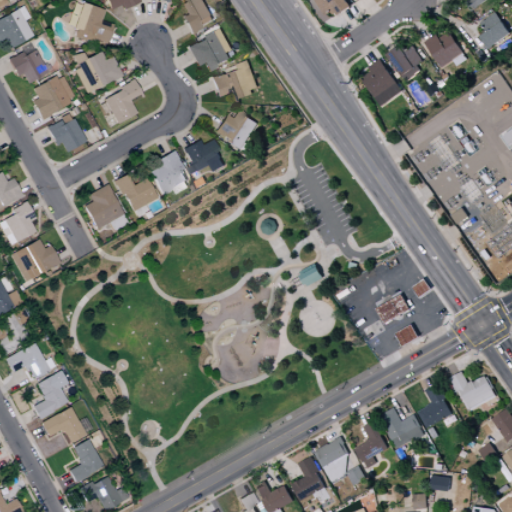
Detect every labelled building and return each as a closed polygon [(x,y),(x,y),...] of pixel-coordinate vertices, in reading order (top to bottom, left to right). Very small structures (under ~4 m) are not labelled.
[(202,0),(192,0),(180,6),(184,15),(180,17),(187,33),(213,22),(202,0)] [(345,0),(328,0),(317,6),(323,17),(333,12),(336,17),(350,8),(345,0)] [(65,26),(74,29),(72,37),(103,45),(109,24),(98,21),(101,10),(71,2),(65,26)] [(0,16),(0,38),(1,39),(6,49),(30,37),(22,21),(26,18),(21,7),(0,16)] [(480,36),(487,49),(509,36),(497,13),(480,23),(485,33),(480,36)] [(194,67),(201,63),(205,71),(233,58),(220,31),(184,47),(194,67)] [(424,42),(439,68),(462,54),(448,31),(437,37),(435,35),(424,42)] [(13,77),(19,74),(24,83),(43,74),(30,45),(4,58),(13,77)] [(403,82),(424,71),(411,47),(404,50),(402,45),(387,53),(403,82)] [(83,94),(119,77),(110,57),(102,60),(98,51),(82,59),(79,52),(70,56),(76,68),(72,70),(83,94)] [(380,107),(402,92),(380,59),(368,68),(371,72),(361,79),(380,107)] [(214,97),(228,93),(230,101),(258,92),(248,61),(235,65),(237,70),(208,78),(214,97)] [(72,99),(57,74),(29,90),(34,99),(28,102),(38,119),(72,99)] [(126,99),(137,95),(132,83),(100,96),(111,124),(133,115),(126,99)] [(242,150),(257,124),(235,110),(229,119),(223,115),(212,133),(242,150)] [(71,118),(61,123),(60,119),(43,127),(52,147),(58,144),(62,152),(82,143),(71,118)] [(511,149),(511,133),(503,133),(503,149),(511,149)] [(209,166),(212,172),(223,167),(210,140),(199,145),(197,140),(179,149),(191,175),(209,166)] [(155,167),(146,172),(159,196),(186,181),(170,151),(152,161),(155,167)] [(144,179),(129,185),(124,175),(112,180),(127,212),(154,200),(144,179)] [(9,179),(3,182),(0,176),(0,206),(19,197),(9,179)] [(85,194),(89,202),(81,206),(91,229),(119,216),(105,185),(85,194)] [(32,233),(26,221),(31,219),(23,202),(8,210),(10,216),(0,220),(0,233),(6,245),(32,233)] [(462,209),(468,217),(458,224),(453,216),(462,209)] [(21,282),(56,263),(47,246),(40,250),(35,240),(7,255),(21,282)] [(486,249),(492,257),(487,260),(481,252),(486,249)] [(324,278),(309,286),(308,283),(306,284),(305,283),(301,276),(301,275),(303,274),(301,271),(303,270),(302,269),(316,262),(317,264),(319,266),(321,270),(323,274),(323,275),(324,278)] [(500,266),(508,277),(497,285),(489,273),(500,266)] [(295,288),(305,283),(301,276),(291,281),(295,288)] [(414,287),(426,278),(434,289),(421,298),(414,287)] [(0,312),(9,308),(0,289),(0,312)] [(377,308),(388,302),(403,294),(412,309),(387,324),(377,308)] [(377,308),(373,301),(384,295),(388,302),(377,308)] [(0,323),(4,331),(14,326),(9,315),(0,319),(0,323)] [(414,324),(421,337),(404,347),(397,333),(414,324)] [(0,338),(0,354),(13,349),(7,336),(0,338)] [(8,373),(22,366),(29,379),(51,368),(46,358),(40,361),(31,344),(1,359),(8,373)] [(41,401),(28,407),(35,419),(64,404),(56,388),(64,384),(57,371),(32,384),(41,401)] [(450,379),(463,371),(470,382),(473,380),(474,382),(486,376),(487,378),(489,377),(495,388),(494,388),(493,389),(497,396),(472,410),(460,390),(457,392),(450,379)] [(426,390),(439,382),(448,398),(445,399),(453,415),(428,429),(425,424),(419,412),(428,407),(427,406),(433,403),(426,390)] [(379,416),(396,407),(403,421),(415,414),(421,425),(420,426),(394,440),(393,441),(379,416)] [(81,437),(69,408),(37,421),(43,437),(59,430),(65,443),(81,437)] [(493,419),(508,408),(511,413),(511,440),(509,442),(493,419)] [(377,420),(360,430),(361,431),(365,429),(370,438),(367,440),(368,442),(356,449),(364,463),(365,462),(369,468),(378,463),(374,457),(389,449),(383,437),(386,436),(377,420)] [(420,426),(426,436),(412,443),(411,441),(399,448),(394,440),(420,426)] [(434,427),(440,436),(434,439),(429,430),(434,427)] [(324,468),(325,467),(333,482),(346,475),(349,457),(351,454),(345,444),(346,444),(342,436),(334,441),(334,442),(329,445),(329,443),(317,450),(318,451),(315,453),(324,468)] [(68,448),(77,464),(64,471),(70,483),(99,468),(85,439),(68,448)] [(490,442),(499,454),(488,462),(479,450),(490,442)] [(511,468),(503,456),(511,450),(511,468)] [(299,464),(312,456),(321,471),(318,473),(326,487),(326,488),(316,493),(302,501),(292,485),(306,477),(299,464)] [(360,465),(347,473),(355,486),(367,479),(360,465)] [(433,475),(441,476),(450,477),(451,477),(450,491),(431,489),(433,475)] [(100,511),(125,499),(119,487),(109,492),(102,477),(75,489),(81,502),(93,497),(100,511)] [(252,489),(266,481),(272,492),(286,485),(294,501),(282,509),(276,511),(269,511),(263,501),(260,502),(252,489)] [(316,493),(324,507),(334,502),(326,488),(316,493)] [(237,499),(241,497),(241,496),(245,494),(245,495),(249,492),(257,505),(254,507),(256,511),(239,511),(242,510),(237,499)] [(414,494),(427,493),(428,509),(415,510),(414,494)] [(0,511),(18,511),(13,499),(2,504),(0,501),(0,511)] [(389,499),(396,499),(397,506),(390,507),(389,499)] [(453,511),(455,503),(465,505),(463,511),(453,511)]
